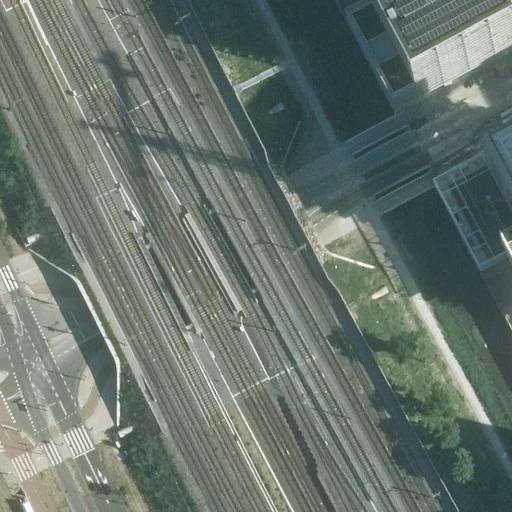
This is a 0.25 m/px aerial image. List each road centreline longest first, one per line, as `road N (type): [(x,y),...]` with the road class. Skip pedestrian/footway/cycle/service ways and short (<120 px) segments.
road 1 (tertiary): [(511,89),(31,333)]
road 2 (tertiary): [(47,375),(360,195),(511,118)]
road 3 (secondary): [(112,511),(47,375)]
road 4 (secondary): [(19,389),(80,511)]
